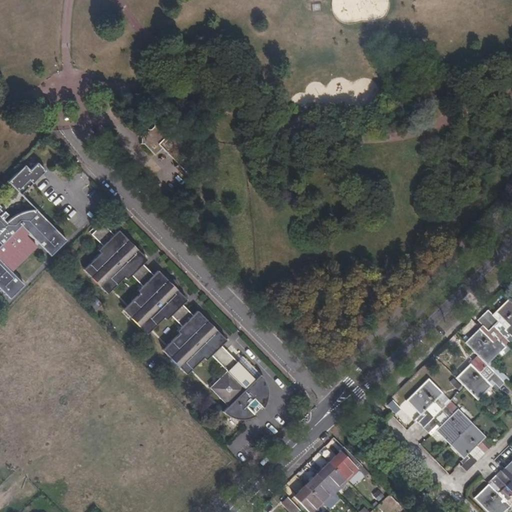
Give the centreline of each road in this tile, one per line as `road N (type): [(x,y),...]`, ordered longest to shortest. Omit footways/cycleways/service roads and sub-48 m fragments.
road 1 (residential): [(326,402),(75,149),(74,126)]
road 2 (residential): [(511,221),(326,402)]
road 3 (residential): [(336,416),(511,245)]
road 4 (residential): [(228,511),(314,428)]
